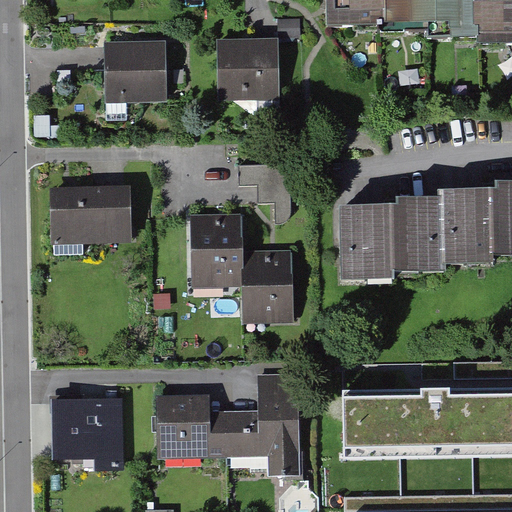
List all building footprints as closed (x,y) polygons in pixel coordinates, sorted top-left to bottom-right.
[(511,0),(330,0),(332,25),(392,23),(393,35),(462,32),(463,47),(511,45),(511,0)] [(278,39),(216,40),(216,103),(279,102),(278,39)] [(166,42),(103,43),(104,105),(167,103),(166,42)] [(401,211),(343,212),(344,283),(393,282),(393,277),(445,276),(445,267),(492,267),(492,259),(511,259),(511,186),(499,187),(500,195),(443,195),(443,203),(401,203),(401,211)] [(127,189),(47,190),(48,244),(127,243),(127,189)] [(290,251),(244,253),(242,214),(189,216),(191,289),(241,287),(242,326),(294,324),(290,251)] [(263,380),(263,414),(214,415),(215,457),(276,455),(276,475),(301,474),(299,379),(263,380)] [(511,396),(342,400),(343,453),(511,449),(511,396)] [(125,397),(55,402),(59,461),(129,457),(125,397)] [(214,399),(163,400),(164,458),(215,457),(214,415),(214,399)]
